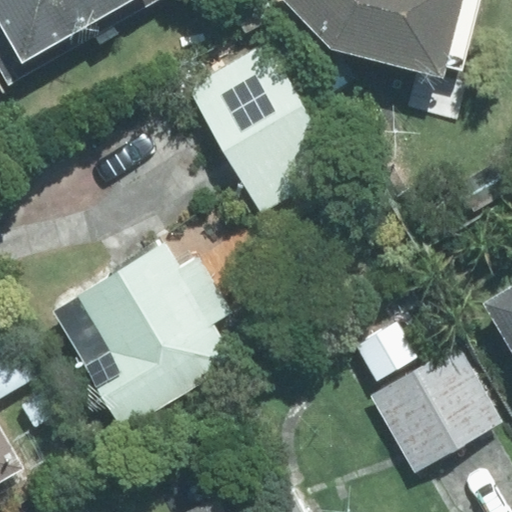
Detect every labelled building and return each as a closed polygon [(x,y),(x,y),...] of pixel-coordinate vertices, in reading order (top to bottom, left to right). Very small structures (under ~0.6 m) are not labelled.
[(0,0),(0,46),(16,74),(146,0),(0,0)] [(279,11),(273,0),(240,0),(236,3),(251,27),(279,11)] [(465,63),(480,0),(316,0),(351,36),(465,63)] [(347,160),(273,37),(193,85),(267,207),(347,160)] [(339,83),(357,71),(345,52),(327,63),(339,83)] [(183,263),(169,240),(60,304),(133,424),(242,359),(217,319),(237,307),(202,252),(183,263)] [(511,284),(499,293),(511,315),(511,284)] [(39,369),(1,305),(0,305),(0,482),(43,458),(4,389),(39,369)] [(509,414),(465,338),(377,390),(422,466),(509,414)] [(43,422),(62,411),(50,393),(31,404),(43,422)] [(294,485),(288,474),(271,484),(278,495),(272,497),(280,511),(316,511),(299,482),(294,485)] [(248,511),(237,486),(180,511),(248,511)]
